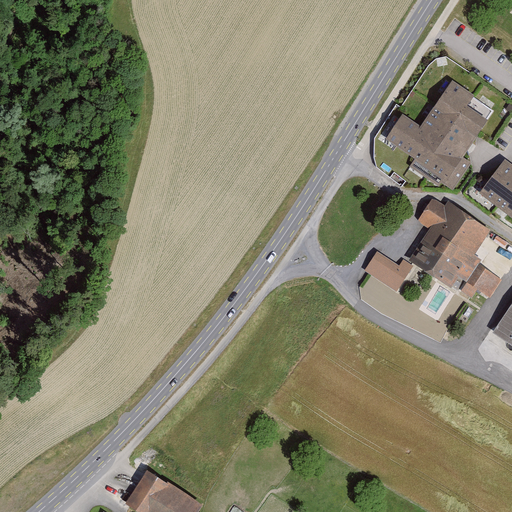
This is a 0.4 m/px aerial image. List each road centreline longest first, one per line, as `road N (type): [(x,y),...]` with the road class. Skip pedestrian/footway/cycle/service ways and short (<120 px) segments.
road 1 (secondary): [(431,0),(246,289),(168,384),(34,511)]
road 2 (track): [(303,239),(357,311),(439,353),(511,361)]
road 3 (track): [(511,237),(453,200),(405,193),(336,155)]
